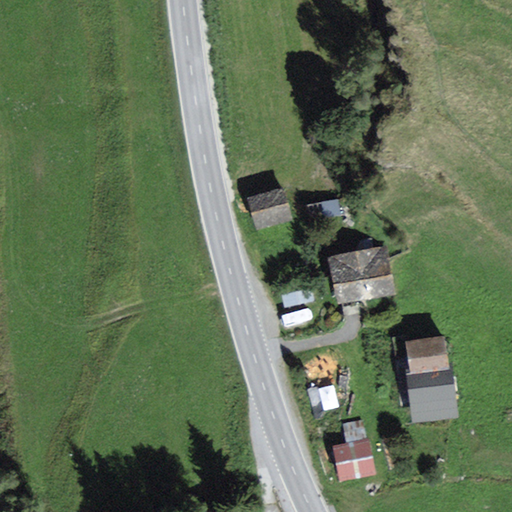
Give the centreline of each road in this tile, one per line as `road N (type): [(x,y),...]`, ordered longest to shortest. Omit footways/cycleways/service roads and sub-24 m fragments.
road 1 (secondary): [(182,0),(218,231),(269,406),(311,511)]
road 2 (track): [(474,511),(463,432),(503,392)]
